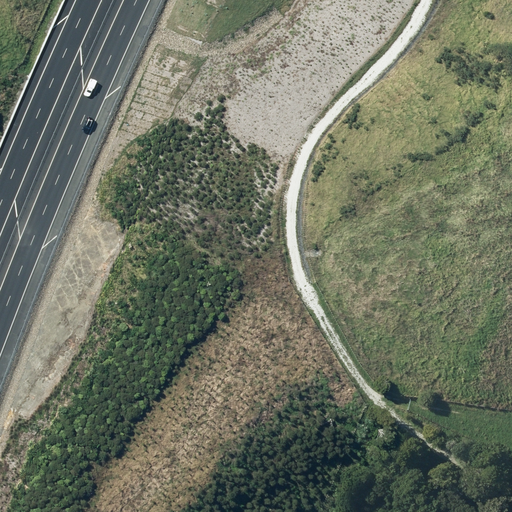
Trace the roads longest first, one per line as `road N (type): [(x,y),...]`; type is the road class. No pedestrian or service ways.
road 1 (track): [(435,0),(410,39),(322,131),(305,162),(297,191),(302,261),(349,360),(388,416),(443,439),(511,445)]
road 2 (motorway): [(137,0),(0,330)]
road 3 (motorway): [(0,211),(93,0)]
